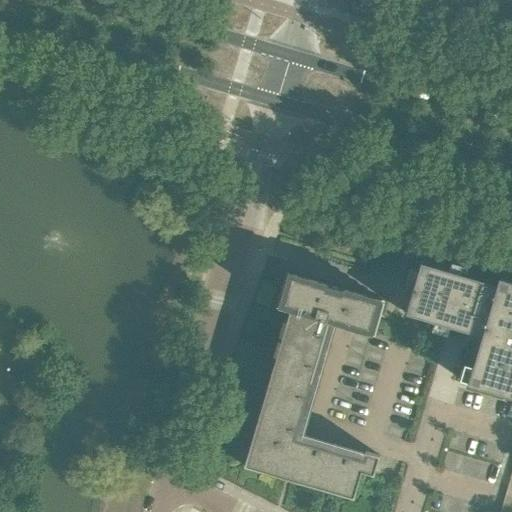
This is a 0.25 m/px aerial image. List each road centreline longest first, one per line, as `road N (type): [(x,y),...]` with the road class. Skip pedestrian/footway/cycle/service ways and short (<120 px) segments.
road 1 (secondary): [(0,20),(273,104)]
road 2 (residential): [(243,224),(168,473)]
road 3 (secondary): [(273,104),(511,178)]
road 4 (secondary): [(511,119),(289,54)]
road 5 (secondary): [(289,54),(100,0)]
road 6 (residential): [(243,224),(273,104)]
